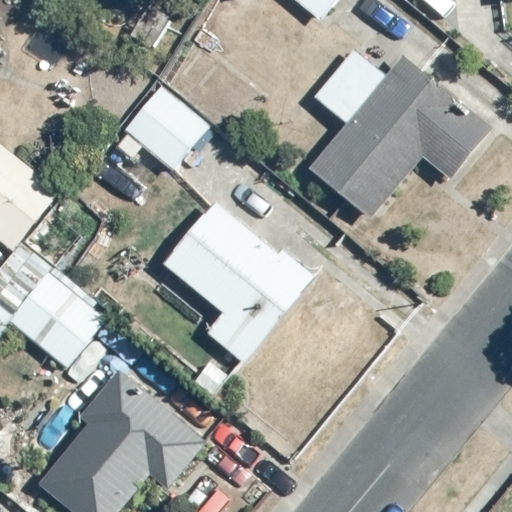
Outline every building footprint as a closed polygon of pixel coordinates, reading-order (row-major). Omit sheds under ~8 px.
[(342,0),(297,0),(325,22),(342,0)] [(403,54),(309,168),(371,218),(422,156),(451,180),(494,128),(403,54)] [(213,130),(161,87),(126,131),(178,173),(213,130)] [(25,245),(63,196),(0,147),(0,251),(13,261),(25,245)] [(25,245),(69,279),(106,230),(63,196),(25,245)] [(217,202),(167,263),(226,312),(208,333),(244,362),(315,276),(282,249),(279,253),(217,202)] [(69,279),(25,245),(13,261),(0,276),(0,343),(11,330),(73,378),(119,318),(69,279)] [(0,276),(13,261),(0,251),(0,276)] [(88,424),(38,484),(71,511),(118,511),(149,474),(168,490),(208,442),(119,370),(80,417),(88,424)]
